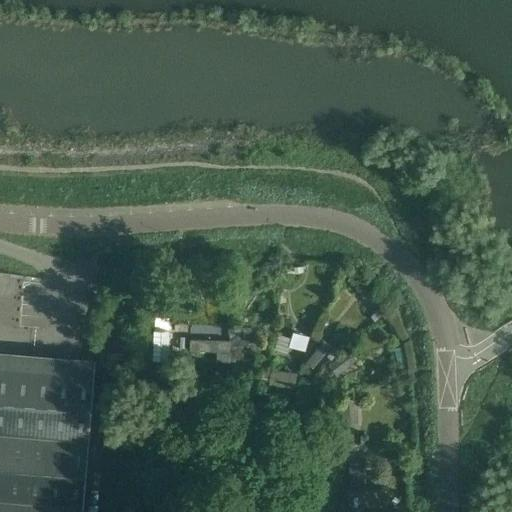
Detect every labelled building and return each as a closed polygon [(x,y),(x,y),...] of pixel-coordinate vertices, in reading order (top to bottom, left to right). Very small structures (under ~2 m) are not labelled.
[(252,347),(253,326),(235,325),(234,347),(252,347)] [(169,352),(169,334),(154,333),(153,352),(169,352)] [(306,350),(310,338),(292,333),(289,345),(306,350)] [(228,353),(228,337),(207,337),(207,352),(228,353)] [(326,359),(337,347),(326,338),(316,350),(326,359)] [(124,353),(125,341),(108,340),(107,352),(108,352),(108,357),(120,358),(120,356),(123,356),(123,353),(124,353)] [(0,511),(82,511),(94,372),(95,362),(0,354),(0,511)] [(351,364),(343,354),(329,364),(337,375),(351,364)] [(358,420),(357,403),(339,404),(340,421),(358,420)] [(365,491),(364,474),(363,474),(363,467),(349,468),(350,492),(365,491)]
